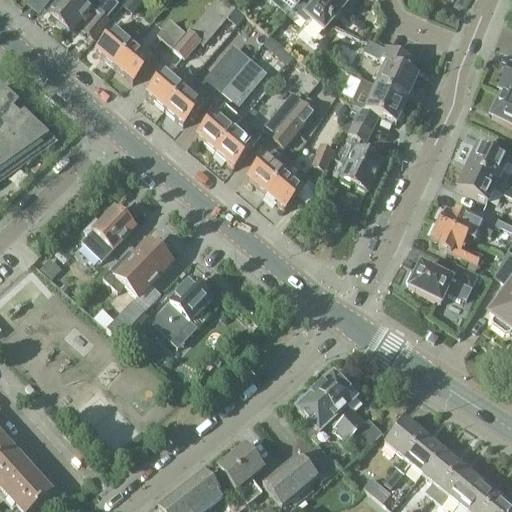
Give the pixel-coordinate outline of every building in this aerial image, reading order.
[(85,24),(94,13),(78,0),(62,0),(49,16),(70,35),(82,21),(85,24)] [(145,2),(143,0),(131,0),(123,10),(132,17),(145,2)] [(219,0),(217,0),(184,39),(185,39),(172,55),(184,65),(199,47),(203,50),(235,13),(219,0)] [(302,0),(273,0),(278,4),(282,0),(294,9),(294,10),(302,0)] [(302,0),(294,10),(294,9),(290,14),(307,28),(311,24),(323,34),(352,0),(351,0),(302,0)] [(121,25),(95,56),(114,72),(134,49),(140,41),(121,25)] [(156,41),(172,55),(185,39),(184,39),(169,25),(156,41)] [(375,90),(406,105),(416,81),(404,75),(409,64),(385,53),(385,54),(367,46),(362,58),(385,67),(375,90)] [(132,87),(158,56),(150,50),(144,58),(134,49),(114,72),(132,87)] [(183,129),(202,107),(203,108),(215,93),(222,99),(250,65),(233,50),(201,88),(192,82),(184,92),(165,114),(183,129)] [(300,66),(305,70),(311,62),(305,58),(300,66)] [(266,78),(250,65),(222,99),(238,112),(266,78)] [(146,99),(165,114),(184,92),(173,83),(180,75),(172,68),(146,99)] [(511,73),(510,73),(499,95),(501,96),(494,109),(496,110),(491,120),(511,129),(511,73)] [(406,105),(358,83),(352,96),(369,103),(364,114),(361,112),(359,117),(351,113),(346,124),(352,128),(353,126),(371,135),(378,120),(396,128),(406,105)] [(0,182),(24,165),(27,169),(41,155),(40,154),(55,144),(50,139),(48,141),(23,117),(19,120),(12,113),(18,107),(0,89),(0,182)] [(261,134),(271,142),(286,125),(285,124),(301,105),(292,98),(261,134)] [(271,142),(284,153),(314,117),(301,105),(285,124),(286,125),(271,142)] [(216,157),(235,135),(234,134),(242,124),(224,109),(216,118),(215,118),(196,141),(216,157)] [(366,146),(371,135),(353,126),(352,128),(346,124),(341,136),(347,139),(347,137),(366,146)] [(235,135),(216,157),(234,172),(259,142),(252,135),(245,143),(235,135)] [(468,171),(506,189),(510,181),(503,178),(509,164),(479,149),(468,171)] [(319,150),(311,169),(325,175),(333,155),(319,150)] [(340,183),(342,184),(340,189),(349,193),(352,188),(367,195),(381,166),(354,153),(354,154),(342,150),(336,163),(347,168),(340,183)] [(246,183),(268,201),(294,170),(281,160),(274,154),(266,160),(265,161),(246,183)] [(302,175),(301,176),(294,170),(268,201),(284,214),(311,182),(302,175)] [(468,171),(457,193),(488,208),(495,195),(511,203),(511,192),(506,189),(468,171)] [(87,240),(80,247),(101,267),(113,254),(112,253),(134,230),(114,211),(99,227),(95,222),(84,234),(82,236),(87,240)] [(446,214),(439,230),(466,243),(473,246),(478,235),(491,241),(495,233),(500,236),(501,232),(511,237),(511,231),(481,217),(478,224),(456,214),(454,218),(446,214)] [(462,252),(466,243),(439,230),(432,244),(440,248),(439,251),(477,269),(482,261),(462,252)] [(149,245),(134,261),(129,256),(121,264),(121,263),(102,283),(117,296),(124,289),(137,302),(171,265),(149,245)] [(507,256),(493,281),(508,291),(504,296),(502,295),(498,301),(499,303),(488,318),(493,321),(491,324),(492,328),(504,338),(508,337),(511,334),(511,260),(510,258),(507,256)] [(467,304),(479,280),(457,270),(451,283),(420,268),(409,293),(441,308),(447,295),(467,304)] [(161,317),(162,317),(158,321),(164,327),(168,323),(170,325),(178,316),(189,326),(211,303),(191,284),(161,317)] [(132,304),(105,333),(116,344),(144,316),(132,304)] [(118,343),(131,355),(152,332),(140,320),(118,343)] [(427,343),(433,347),(437,341),(431,337),(427,343)] [(322,385),(314,392),(354,436),(366,449),(367,451),(381,438),(368,424),(364,427),(353,415),(352,416),(346,410),(357,400),(355,398),(357,395),(358,394),(359,391),(358,387),(356,385),(353,383),(348,384),(345,387),(333,374),(331,377),(327,376),(322,380),(322,385)] [(297,408),(295,410),(319,435),(329,426),(345,444),(354,436),(314,392),(306,400),(302,400),(297,404),(297,408)] [(384,447),(403,462),(424,438),(404,422),(384,447)] [(0,459),(11,450),(0,436),(0,459)] [(403,479),(411,469),(422,478),(442,453),(424,438),(403,462),(395,472),(403,479)] [(218,471),(238,497),(225,507),(229,511),(243,511),(261,498),(249,483),(263,472),(245,449),(218,471)] [(280,511),(281,511),(282,511),(291,511),(312,496),(308,490),(316,484),(320,489),(338,473),(316,449),(301,462),(300,460),(263,490),(280,511)] [(11,450),(0,459),(0,494),(3,498),(32,472),(11,450)] [(442,453),(422,478),(433,487),(424,497),(432,504),(461,468),(442,453)] [(439,510),(448,500),(459,509),(479,484),(461,468),(432,504),(439,510)] [(16,511),(33,511),(53,495),(32,472),(3,498),(16,511)] [(175,498),(186,511),(210,511),(224,502),(204,476),(175,498)] [(479,484),(459,509),(463,511),(486,511),(497,499),(489,492),(492,488),(482,480),(479,484)] [(373,499),(381,489),(372,481),(363,492),(373,499)] [(381,489),(373,499),(382,507),(390,497),(381,489)] [(186,511),(175,498),(157,511),(186,511)] [(511,511),(511,510),(497,499),(486,511),(511,511)]
